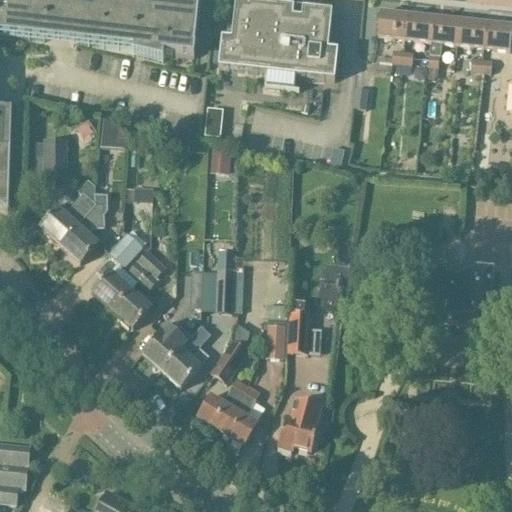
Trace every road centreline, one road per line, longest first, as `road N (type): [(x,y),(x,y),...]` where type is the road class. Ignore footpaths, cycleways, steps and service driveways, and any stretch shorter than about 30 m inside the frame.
road 1 (tertiary): [(243,511),(160,476),(88,409)]
road 2 (tertiary): [(88,409),(0,286)]
